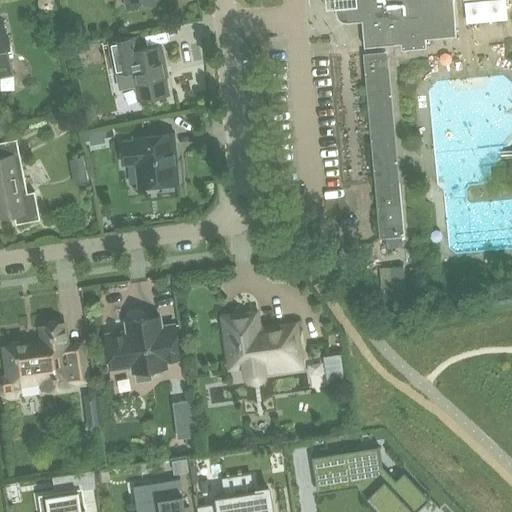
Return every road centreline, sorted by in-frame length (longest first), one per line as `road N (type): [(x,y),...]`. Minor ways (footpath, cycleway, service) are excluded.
road 1 (residential): [(239,187),(232,215),(214,228),(0,257)]
road 2 (residential): [(239,187),(222,0)]
